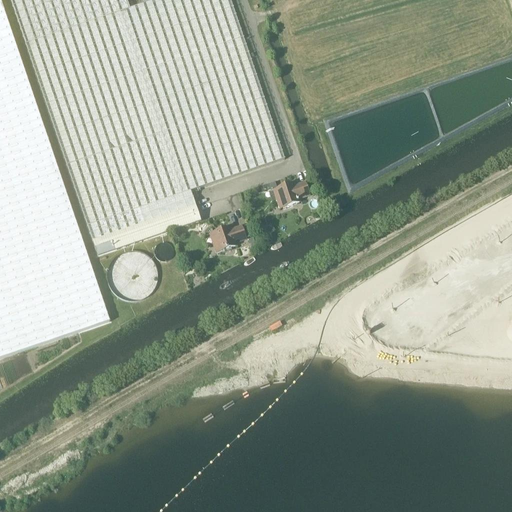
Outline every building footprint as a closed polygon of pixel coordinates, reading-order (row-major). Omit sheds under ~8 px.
[(0,0),(0,359),(110,323),(0,0)] [(191,192),(285,161),(229,0),(158,0),(131,10),(127,0),(10,0),(26,45),(98,258),(201,223),(191,192)] [(298,200),(309,196),(305,185),(294,189),(293,185),(277,190),(280,200),(276,201),(279,209),(283,208),(283,209),(299,204),(298,200)] [(213,245),(216,254),(236,248),(234,244),(246,240),(242,229),(230,232),(229,229),(213,234),(216,244),(213,245)] [(176,253),(175,251),(175,249),(173,246),(170,244),(167,243),(164,244),(161,245),(160,246),(158,249),(157,251),(157,253),(157,256),(159,259),(162,261),(165,262),(169,262),(171,261),(172,260),(175,257),(175,255),(176,253)] [(160,277),(159,271),(158,267),(155,263),(153,259),(149,256),(145,254),(140,252),(136,252),(132,252),(126,253),(122,255),(118,258),(114,262),(112,266),(110,270),(110,275),(110,280),(111,285),(113,290),(116,293),(120,297),(124,299),(128,301),(133,302),(137,301),(143,300),(147,298),(152,295),(155,291),(157,287),(159,282),(160,277)]
